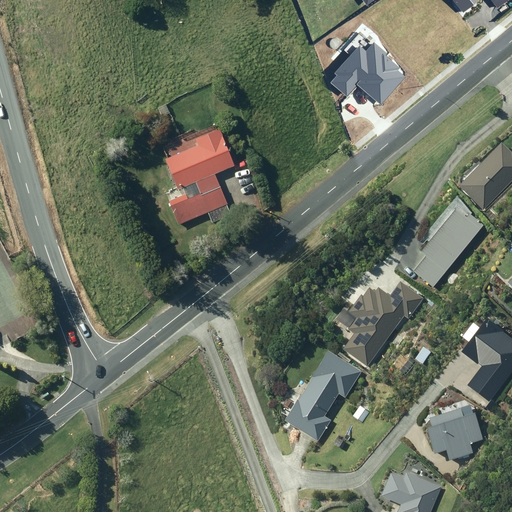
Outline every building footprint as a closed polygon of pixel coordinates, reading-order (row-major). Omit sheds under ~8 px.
[(165,105),(157,109),(162,119),(170,115),(165,105)] [(196,142),(198,148),(165,161),(177,191),(182,189),(187,201),(170,208),(177,225),(208,213),(212,224),(231,216),(215,175),(233,168),(220,132),(196,142)] [(106,136),(89,145),(93,153),(110,144),(106,136)] [(511,182),(511,147),(509,150),(503,143),(458,183),(483,212),(511,182)] [(484,226),(458,195),(423,238),(429,243),(422,252),(427,256),(414,272),(434,288),(484,226)] [(370,288),(350,313),(357,319),(348,329),(354,334),(344,347),(366,365),(406,316),(409,318),(425,298),(402,280),(389,295),(381,288),(377,293),(370,288)] [(140,299),(125,312),(131,319),(146,306),(140,299)] [(511,372),(511,337),(489,318),(463,350),(482,366),(468,384),(489,401),(511,372)] [(340,394),(346,398),(362,371),(329,352),(287,421),(320,441),(333,419),(327,415),(340,394)] [(401,356),(393,365),(403,374),(411,364),(401,356)] [(371,411),(362,405),(354,417),(362,423),(371,411)] [(433,427),(429,428),(436,453),(448,449),(451,460),(473,453),(470,444),(483,440),(476,414),(464,417),(462,408),(431,417),(433,427)] [(430,511),(441,486),(404,471),(401,477),(391,472),(382,496),(402,504),(398,511),(430,511)]
